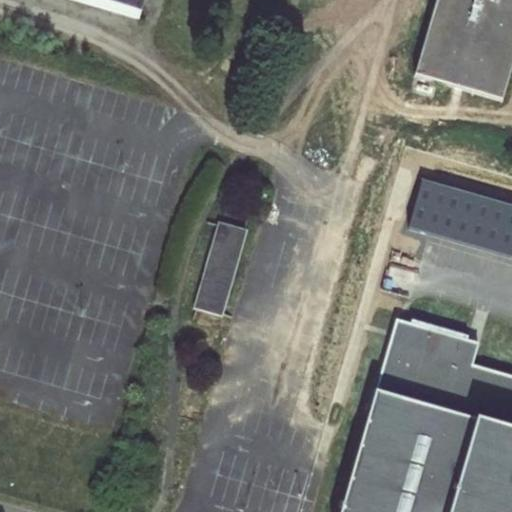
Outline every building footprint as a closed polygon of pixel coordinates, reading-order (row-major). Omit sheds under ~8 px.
[(511,0),(80,0),(142,18),(147,0),(435,0),(413,74),(506,100),(511,78),(511,0)] [(511,203),(424,177),(409,226),(511,255),(511,203)] [(215,219),(190,306),(223,316),(249,229),(215,219)] [(335,511),(511,511),(511,431),(509,430),(511,419),(511,375),(469,363),(474,342),(463,339),(406,323),(392,319),(335,511)] [(0,482),(81,504),(97,442),(0,416),(0,482)]
